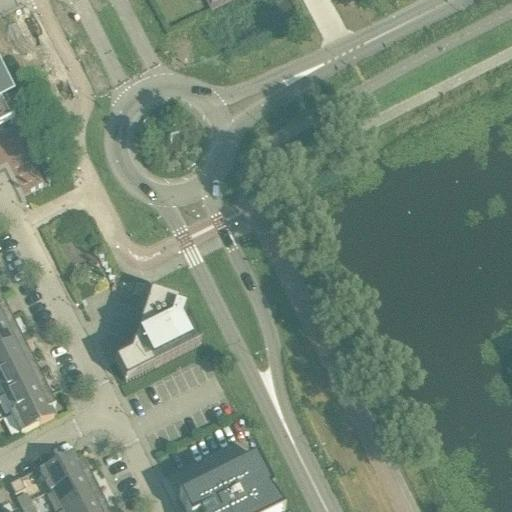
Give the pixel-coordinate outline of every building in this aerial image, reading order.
[(203,0),(210,13),(236,0),(203,0)] [(0,131),(17,123),(4,98),(0,90),(0,131)] [(130,357),(115,364),(115,365),(125,385),(201,347),(185,315),(176,313),(179,305),(151,296),(150,296),(148,303),(130,357)] [(0,325),(11,320),(1,301),(0,301),(0,325)] [(0,349),(21,339),(11,320),(0,325),(0,349)] [(0,374),(30,359),(21,339),(0,349),(0,374)] [(0,388),(4,396),(40,378),(30,359),(0,374),(0,388)] [(14,415),(50,397),(40,378),(4,396),(13,414),(14,415)] [(49,412),(55,409),(50,397),(14,415),(13,414),(10,416),(20,438),(53,421),(49,412)] [(83,463),(76,467),(72,458),(39,474),(50,496),(53,494),(53,492),(89,474),(83,463)] [(283,511),(270,494),(274,492),(257,460),(179,499),(185,511),(283,511)] [(62,511),(98,494),(89,474),(53,492),(53,494),(62,511)] [(15,498),(25,493),(20,483),(10,488),(15,498)] [(62,511),(107,511),(98,494),(62,511)] [(21,511),(24,511),(32,508),(26,497),(17,502),(21,511)]
